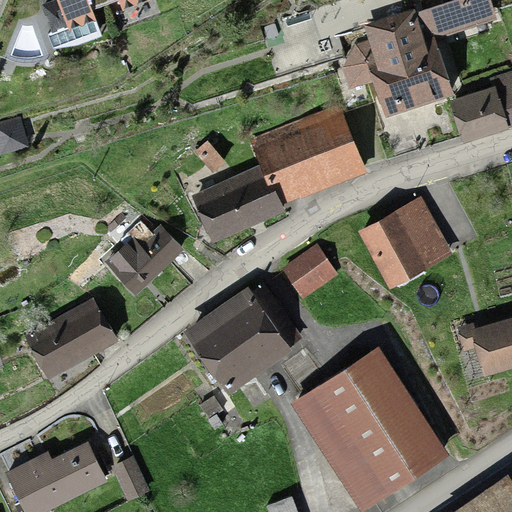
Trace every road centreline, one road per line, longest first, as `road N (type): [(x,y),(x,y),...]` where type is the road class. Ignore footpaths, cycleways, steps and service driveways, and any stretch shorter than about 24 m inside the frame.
road 1 (residential): [(0,441),(75,396),(318,217),(390,184),(511,146)]
road 2 (residential): [(412,511),(511,445)]
